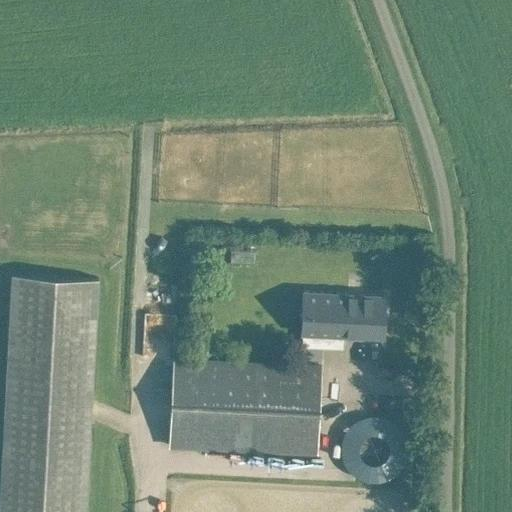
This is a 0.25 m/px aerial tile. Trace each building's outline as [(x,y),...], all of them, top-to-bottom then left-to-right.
[(86,511),(99,278),(11,273),(0,492),(0,511),(86,511)] [(301,332),(363,335),(383,336),(384,295),(302,292),(301,332)] [(157,346),(186,348),(188,304),(159,303),(157,346)] [(169,444),(297,451),(317,452),(321,365),(174,357),(169,444)] [(374,443),(391,456),(404,439),(386,426),(374,443)]
